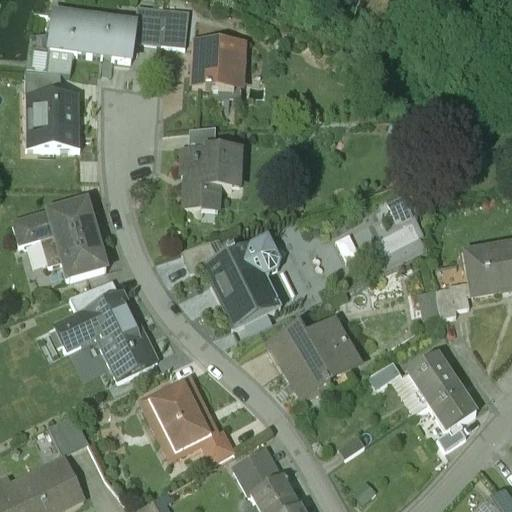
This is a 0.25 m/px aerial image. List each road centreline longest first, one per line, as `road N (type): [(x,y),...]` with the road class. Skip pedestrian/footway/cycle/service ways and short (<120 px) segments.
road 1 (residential): [(327,511),(239,376),(158,297),(117,196)]
road 2 (track): [(387,37),(264,0)]
